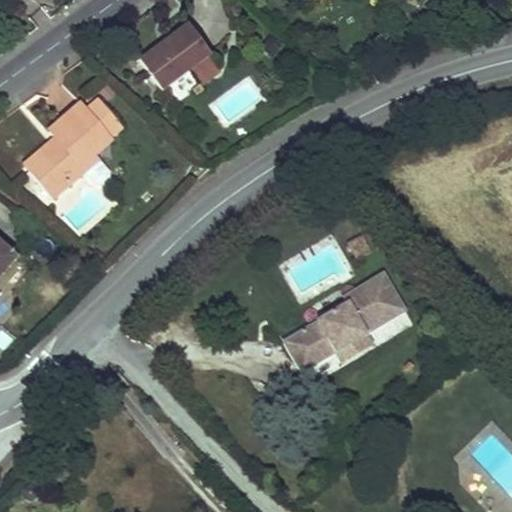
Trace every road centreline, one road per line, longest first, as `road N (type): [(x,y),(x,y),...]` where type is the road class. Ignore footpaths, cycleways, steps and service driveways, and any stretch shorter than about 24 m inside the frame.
road 1 (tertiary): [(0,428),(179,238),(263,172),(380,105),(511,60)]
road 2 (residential): [(0,83),(113,0)]
